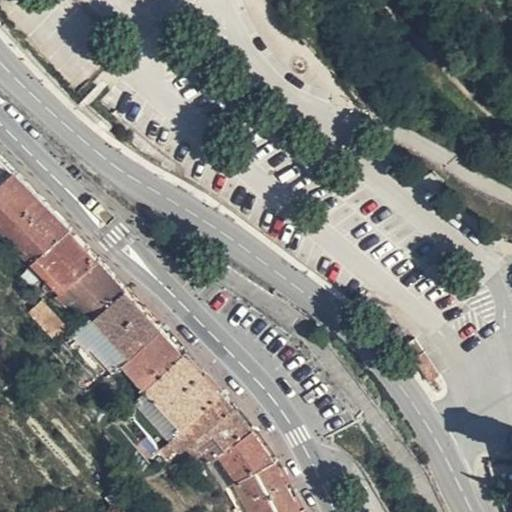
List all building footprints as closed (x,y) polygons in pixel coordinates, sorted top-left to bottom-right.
[(0,186),(12,174),(3,164),(0,161),(0,186)] [(0,228),(11,240),(44,208),(12,174),(0,186),(0,228)] [(33,265),(67,234),(44,208),(11,240),(33,265)] [(96,318),(124,295),(67,234),(33,265),(60,294),(56,297),(66,307),(80,295),(96,318)] [(127,361),(157,332),(124,295),(96,318),(127,361)] [(28,313),(52,337),(64,324),(41,300),(28,313)] [(147,397),(185,363),(157,332),(127,361),(119,367),(145,399),(147,397)] [(414,364),(422,356),(410,344),(402,352),(414,364)] [(167,420),(206,385),(185,363),(147,397),(167,420)] [(181,435),(221,401),(206,385),(167,420),(181,435)] [(177,456),(232,413),(221,401),(181,435),(168,446),(177,456)] [(177,456),(184,464),(198,454),(239,421),(232,413),(177,456)] [(198,454),(210,470),(253,437),(239,421),(198,454)] [(210,470),(226,493),(230,490),(235,487),(275,464),(253,437),(210,470)] [(298,511),(275,464),(235,487),(247,511),(298,511)] [(247,511),(235,487),(230,490),(240,511),(247,511)]
